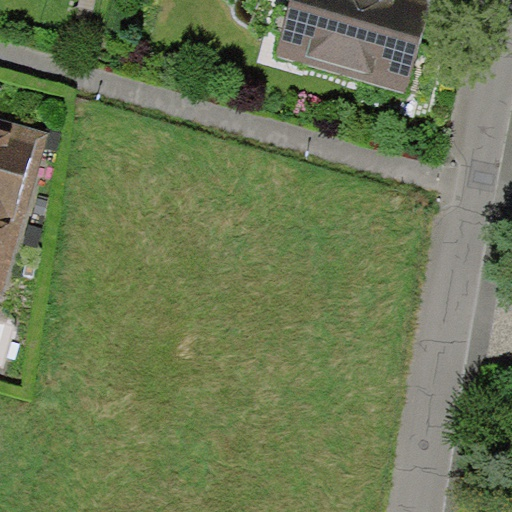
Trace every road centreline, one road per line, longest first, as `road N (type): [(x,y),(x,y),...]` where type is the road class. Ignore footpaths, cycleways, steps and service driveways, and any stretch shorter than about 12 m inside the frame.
road 1 (residential): [(474,188),(422,511)]
road 2 (residential): [(474,188),(511,53)]
